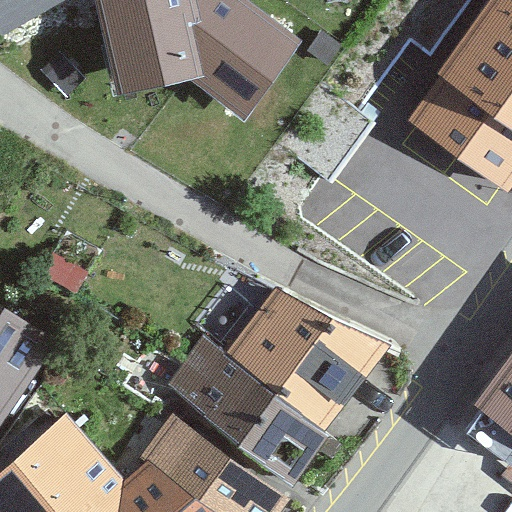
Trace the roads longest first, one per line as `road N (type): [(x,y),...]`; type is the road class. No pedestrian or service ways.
road 1 (tertiary): [(511,294),(349,511)]
road 2 (unknown): [(405,437),(511,495)]
